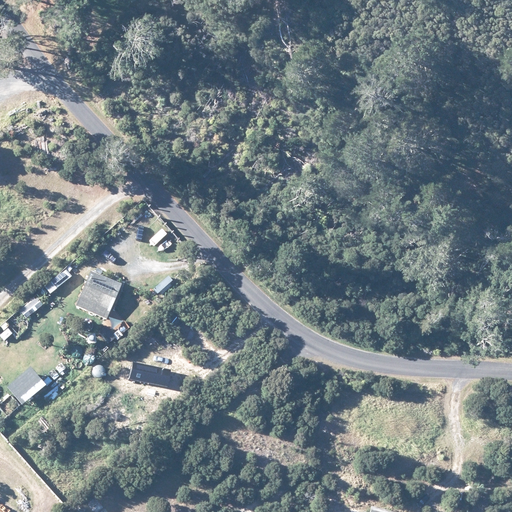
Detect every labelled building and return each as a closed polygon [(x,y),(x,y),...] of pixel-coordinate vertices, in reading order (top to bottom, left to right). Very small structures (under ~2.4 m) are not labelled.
[(45,286),(51,293),(72,277),(67,269),(45,286)] [(76,306),(108,319),(121,285),(90,272),(76,306)] [(44,307),(37,297),(20,310),(28,320),(44,307)] [(117,339),(108,328),(100,335),(110,346),(117,339)] [(32,367),(8,387),(23,405),(47,385),(32,367)]
